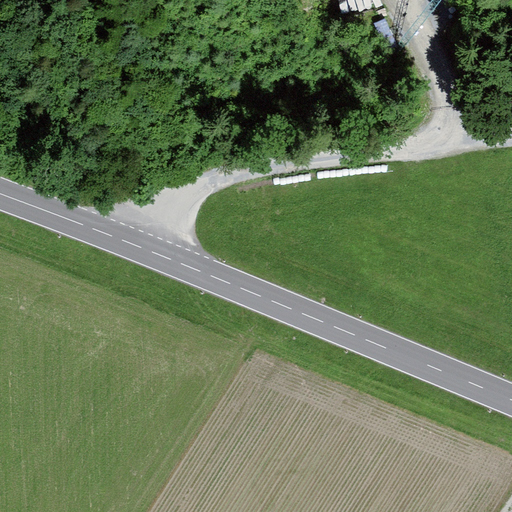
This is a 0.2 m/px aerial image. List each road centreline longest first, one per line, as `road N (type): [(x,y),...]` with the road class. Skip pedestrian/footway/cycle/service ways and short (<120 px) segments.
road 1 (primary): [(511,402),(0,195)]
road 2 (track): [(133,244),(173,204),(287,171),(511,137)]
